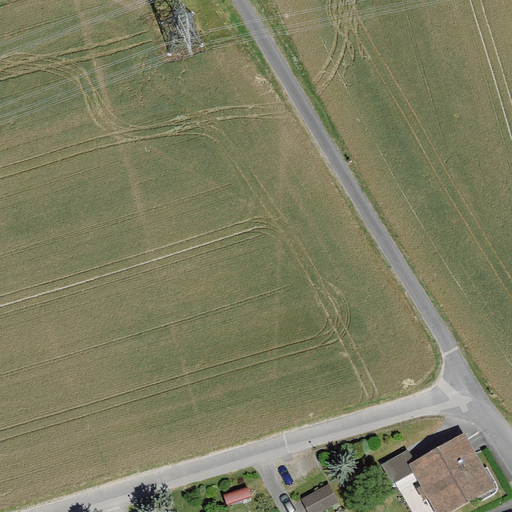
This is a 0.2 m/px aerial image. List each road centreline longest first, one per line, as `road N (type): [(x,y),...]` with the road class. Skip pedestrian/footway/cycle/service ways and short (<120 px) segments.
road 1 (unclassified): [(241,0),(472,388)]
road 2 (residential): [(472,388),(50,511)]
